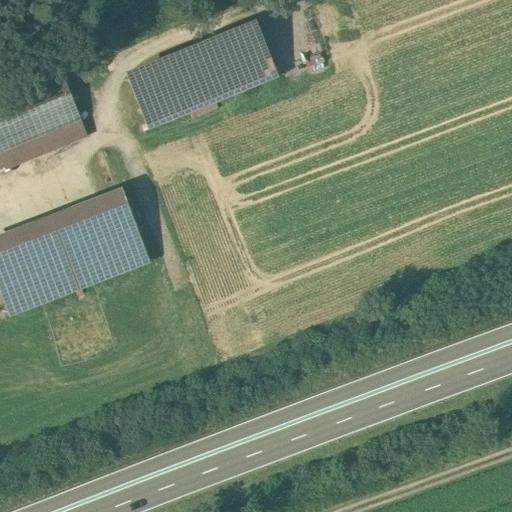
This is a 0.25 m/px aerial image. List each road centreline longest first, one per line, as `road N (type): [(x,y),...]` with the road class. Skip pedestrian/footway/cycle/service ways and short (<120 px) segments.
road 1 (trunk): [(511,334),(38,511)]
road 2 (trunk): [(104,511),(511,359)]
road 3 (track): [(344,511),(511,451)]
